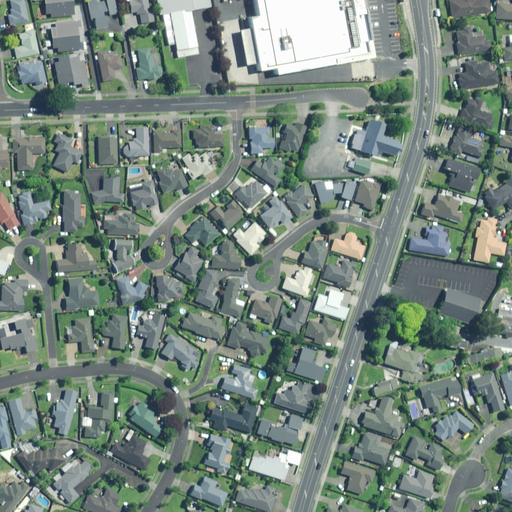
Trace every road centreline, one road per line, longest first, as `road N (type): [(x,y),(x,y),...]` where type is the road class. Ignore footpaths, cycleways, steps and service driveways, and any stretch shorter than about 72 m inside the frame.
road 1 (secondary): [(390,231),(301,511)]
road 2 (residential): [(153,507),(181,448),(183,416),(171,392),(134,369),(55,372)]
road 3 (secondary): [(420,0),(424,121),(390,231)]
road 4 (residential): [(0,110),(236,102)]
road 5 (residential): [(168,225),(235,166),(236,102)]
road 6 (residential): [(236,102),(361,98)]
road 7 (residential): [(281,248),(328,218),(390,231)]
